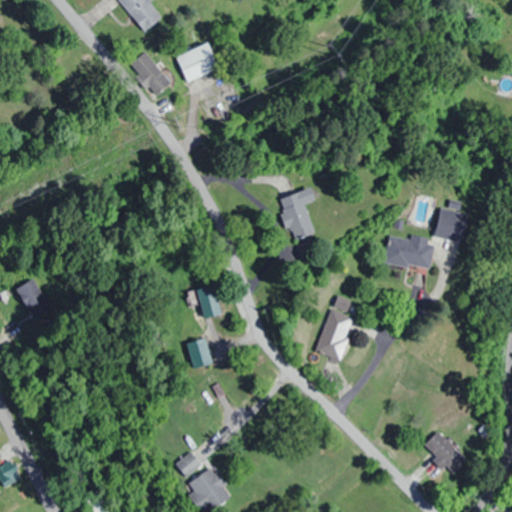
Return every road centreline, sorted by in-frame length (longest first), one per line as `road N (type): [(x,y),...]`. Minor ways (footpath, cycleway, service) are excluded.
road 1 (residential): [(55,0),(133,92),(200,190),(263,339),(431,511)]
road 2 (residential): [(511,362),(509,444),(478,511)]
